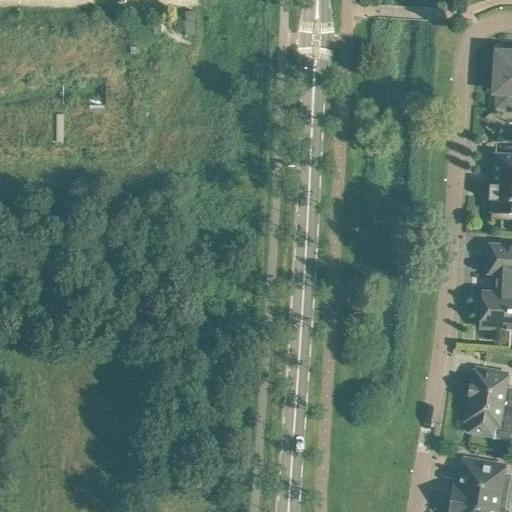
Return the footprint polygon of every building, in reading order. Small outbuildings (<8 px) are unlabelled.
[(0,29),(0,91),(9,91),(9,71),(159,71),(159,20),(105,20),(105,30),(0,29)] [(511,54),(497,53),(495,92),(504,93),(503,95),(511,95),(511,54)] [(0,109),(0,147),(126,148),(126,86),(106,87),(106,109),(0,109)] [(511,156),(495,155),(493,185),(489,185),(488,201),(492,201),(491,219),(511,220),(511,156)] [(511,246),(509,246),(489,245),(487,274),(495,274),(494,293),(482,292),(480,328),(511,330),(511,246)] [(470,397),(465,421),(470,422),(468,432),(488,435),(490,425),(499,427),(502,406),(511,407),(511,388),(506,388),(508,374),(494,372),(475,368),(472,385),(469,384),(467,396),(470,397)] [(503,466),(484,463),(464,460),(459,487),(453,486),(448,511),(509,511),(507,509),(504,508),(510,475),(502,474),(503,466)]
